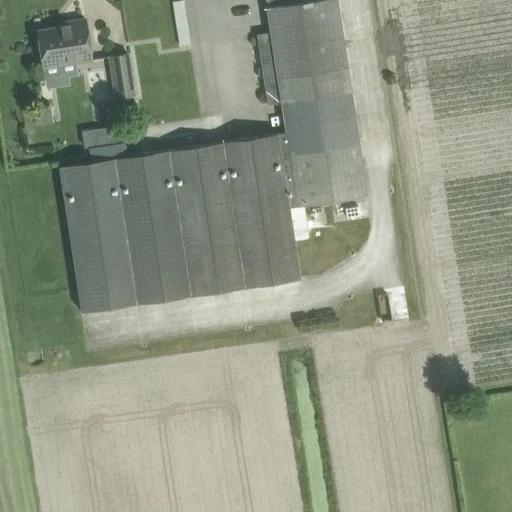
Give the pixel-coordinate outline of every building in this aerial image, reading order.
[(91,160),(59,164),(81,310),(300,278),(289,206),(368,194),(337,0),(265,0),(271,31),(258,33),(268,103),(282,101),(286,131),(128,154),(91,160)] [(175,0),(180,44),(192,42),(187,0),(175,0)] [(44,66),(93,58),(87,17),(69,19),(70,23),(39,28),(44,66)] [(136,95),(129,51),(109,54),(115,98),(136,95)] [(104,127),(106,143),(117,142),(114,125),(104,127)] [(117,142),(106,143),(89,146),(91,160),(128,154),(126,143),(126,141),(117,142)]
